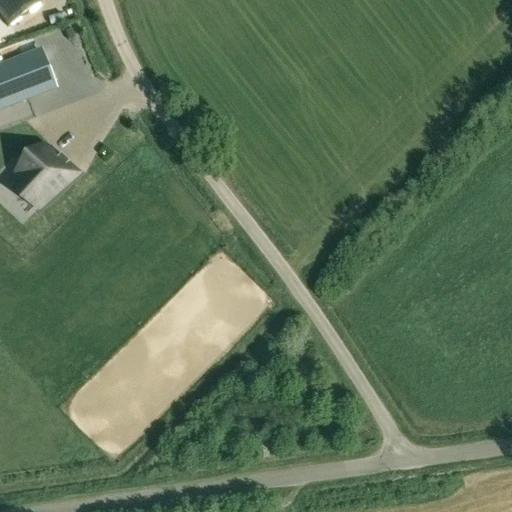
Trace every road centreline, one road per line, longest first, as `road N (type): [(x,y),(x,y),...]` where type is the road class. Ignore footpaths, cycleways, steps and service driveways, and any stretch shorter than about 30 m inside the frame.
road 1 (unclassified): [(408,461),(310,311),(163,116),(127,60),(105,0)]
road 2 (unclassified): [(408,461),(53,511)]
